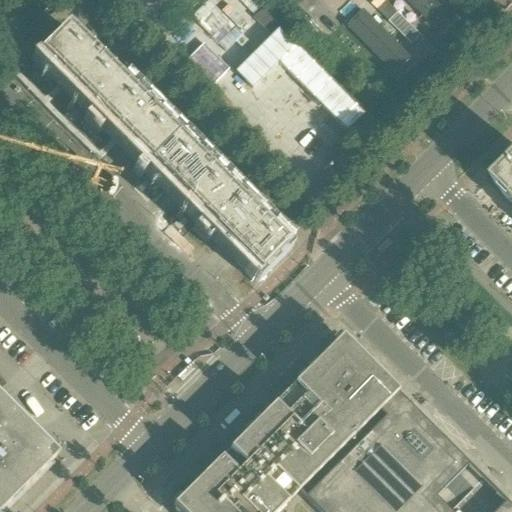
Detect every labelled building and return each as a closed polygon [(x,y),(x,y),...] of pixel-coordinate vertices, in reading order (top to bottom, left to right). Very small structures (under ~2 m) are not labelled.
[(404,0),(434,29),(446,16),(429,0),(404,0)] [(347,27),(393,73),(407,59),(362,13),(347,27)] [(419,36),(396,14),(388,22),(410,45),(419,36)] [(435,35),(442,42),(443,43),(462,23),(455,16),(435,35)] [(37,57),(92,112),(120,84),(65,29),(37,57)] [(411,59),(392,78),(400,85),(419,66),(418,66),(433,51),(424,42),(409,57),(411,59)] [(92,112),(147,167),(175,139),(120,84),(92,112)] [(147,167),(201,221),(229,193),(175,139),(147,167)] [(511,165),(494,184),(511,202),(511,165)] [(229,193),(201,221),(256,276),(284,248),(229,193)] [(177,511),(278,511),(378,412),(397,394),(341,338),(172,507),(177,511)] [(397,394),(378,412),(384,418),(304,498),(317,511),(503,511),(506,509),(503,506),(504,504),(503,504),(494,511),(448,511),(435,498),(468,465),(397,394)] [(40,437),(20,417),(20,416),(19,416),(12,408),(10,406),(0,396),(0,424),(4,428),(5,430),(0,434),(0,511),(6,511),(46,472),(54,464),(51,462),(58,455),(57,454),(47,444),(40,451),(33,444),(40,437)] [(511,511),(511,508),(505,502),(503,504),(504,504),(503,506),(506,509),(503,511),(511,511)]
